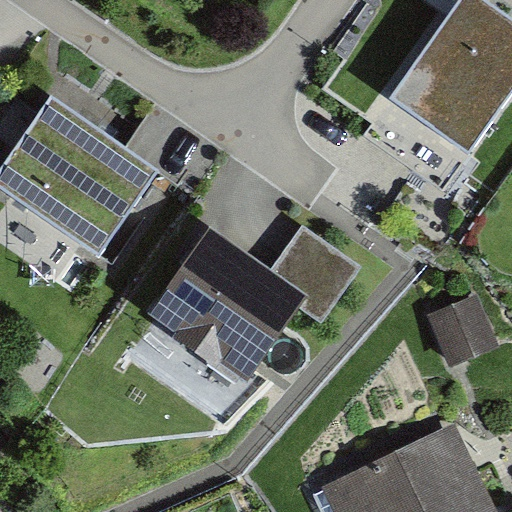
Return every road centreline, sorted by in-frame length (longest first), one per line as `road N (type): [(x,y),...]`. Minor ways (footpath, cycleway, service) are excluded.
road 1 (residential): [(234,100),(162,87),(36,0)]
road 2 (residential): [(332,0),(283,70),(234,100)]
road 3 (residential): [(318,184),(256,135),(234,100)]
